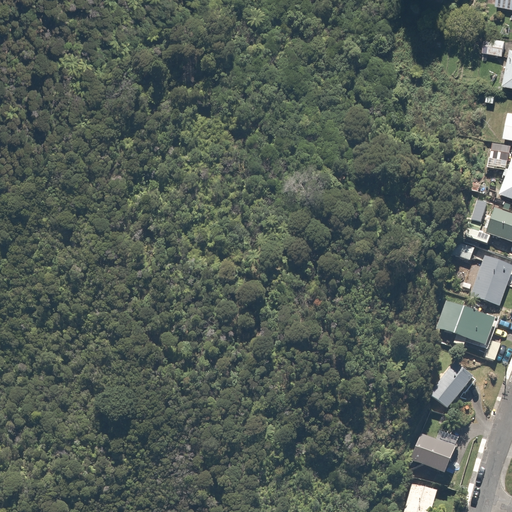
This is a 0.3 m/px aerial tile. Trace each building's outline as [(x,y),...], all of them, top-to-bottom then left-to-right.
[(511,0),(494,0),(493,8),(511,11),(511,0)] [(495,48),(472,48),(472,64),(495,64),(495,48)] [(511,58),(500,57),(496,98),(511,99),(511,58)] [(511,122),(495,119),(490,148),(511,152),(511,122)] [(496,171),(498,157),(477,154),(475,168),(496,171)] [(511,168),(503,165),(488,205),(511,215),(511,214),(511,168)] [(511,226),(481,214),(470,242),(511,258),(511,226)] [(470,261),(475,246),(461,242),(456,257),(470,261)] [(506,281),(471,267),(456,306),(491,320),(506,281)] [(489,326),(434,307),(424,337),(479,355),(489,326)] [(445,366),(420,403),(445,420),(470,382),(445,366)] [(423,447),(407,441),(398,468),(445,484),(456,453),(425,442),(423,447)] [(422,511),(424,502),(388,496),(385,511),(422,511)]
